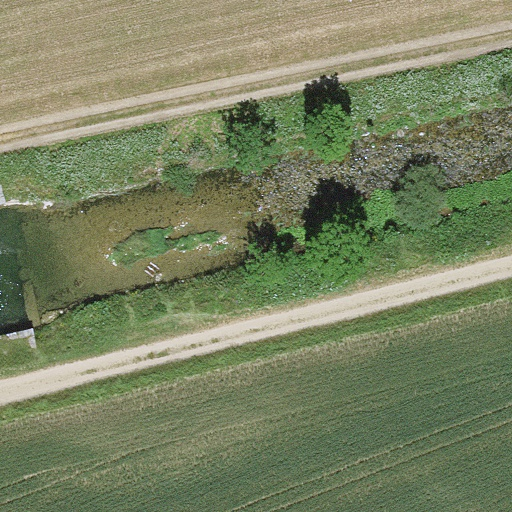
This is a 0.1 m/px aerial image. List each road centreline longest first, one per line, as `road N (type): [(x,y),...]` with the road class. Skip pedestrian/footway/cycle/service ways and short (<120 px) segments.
road 1 (track): [(511,270),(0,394)]
road 2 (track): [(511,41),(0,145)]
